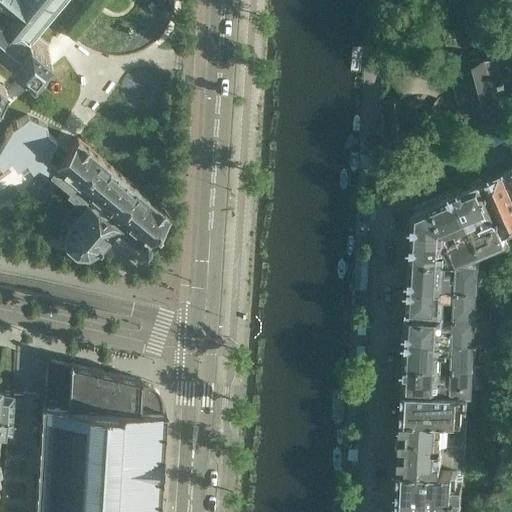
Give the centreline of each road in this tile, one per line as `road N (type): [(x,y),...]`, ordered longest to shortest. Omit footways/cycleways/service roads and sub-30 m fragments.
road 1 (residential): [(368,511),(386,192),(511,134)]
road 2 (secondary): [(201,348),(225,0)]
road 3 (residential): [(0,310),(201,348)]
road 4 (secondary): [(189,511),(201,348)]
